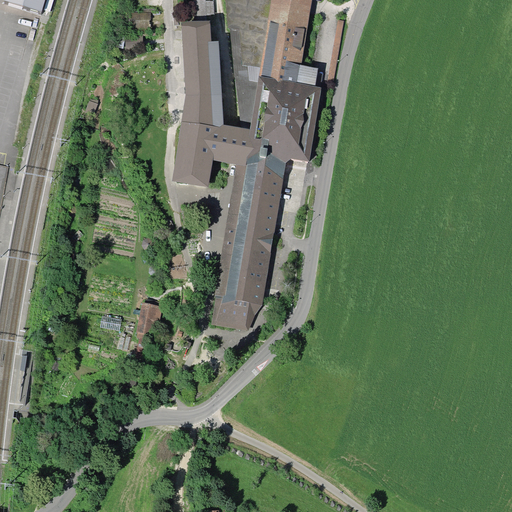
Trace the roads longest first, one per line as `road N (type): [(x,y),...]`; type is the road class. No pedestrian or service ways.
road 1 (residential): [(366,0),(341,82),(298,318),(198,415),(120,426),(48,511)]
road 2 (track): [(363,511),(303,468),(198,415),(179,511)]
